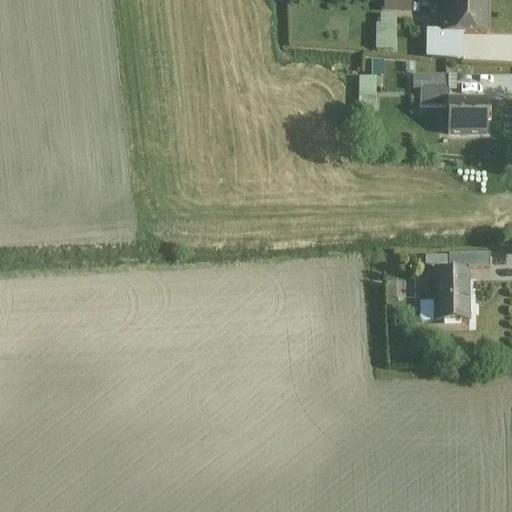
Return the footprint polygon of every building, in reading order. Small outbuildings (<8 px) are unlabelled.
[(415,12),(415,0),(387,0),(388,11),(415,12)] [(490,45),(490,5),(452,5),(452,45),(490,45)] [(379,15),(379,51),(400,51),(400,15),(379,15)] [(363,107),(383,107),(383,59),(375,59),(375,76),(362,76),(363,107)] [(454,110),(454,103),(454,96),(449,96),(449,79),(419,78),(418,94),(425,94),(425,109),(454,110)] [(500,104),(454,103),(454,110),(453,137),(498,139),(500,104)] [(454,258),(454,275),(471,275),(471,269),(497,269),(497,257),(454,258)] [(472,325),(471,275),(454,275),(435,275),(435,306),(424,306),(424,325),(472,325)]
